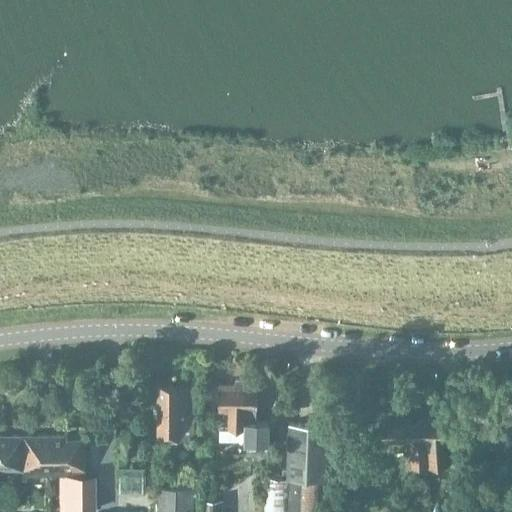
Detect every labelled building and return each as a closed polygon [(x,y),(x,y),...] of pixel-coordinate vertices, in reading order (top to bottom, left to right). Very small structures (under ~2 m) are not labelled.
[(193,440),(194,385),(157,385),(157,439),(193,440)] [(244,421),(245,421),(245,440),(268,441),(268,421),(256,421),(256,386),(219,385),(218,420),(227,420),(227,428),(244,429),(244,421)] [(411,467),(446,466),(444,419),(380,421),(380,441),(409,441),(411,467)] [(320,511),(322,479),(325,479),(327,425),(289,423),(286,477),(268,477),(266,511),(320,511)] [(118,453),(135,454),(135,429),(118,428),(118,453)] [(0,469),(22,469),(22,435),(0,434),(0,469)] [(27,475),(55,475),(55,509),(95,509),(95,475),(85,475),(85,438),(67,438),(67,435),(22,435),(22,469),(22,479),(27,479),(27,475)] [(511,460),(488,462),(491,502),(511,501),(511,460)] [(226,489),(230,500),(243,496),(239,484),(226,489)] [(158,487),(157,511),(192,511),(192,487),(158,487)] [(221,511),(221,500),(203,500),(202,511),(221,511)]
